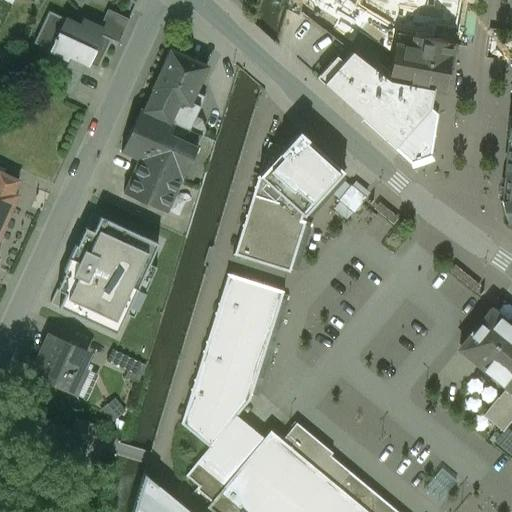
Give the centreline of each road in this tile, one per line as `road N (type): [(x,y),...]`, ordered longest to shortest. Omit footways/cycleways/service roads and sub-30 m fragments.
road 1 (residential): [(0,358),(162,0)]
road 2 (residential): [(445,219),(197,0)]
road 3 (residential): [(445,219),(462,195),(490,0)]
